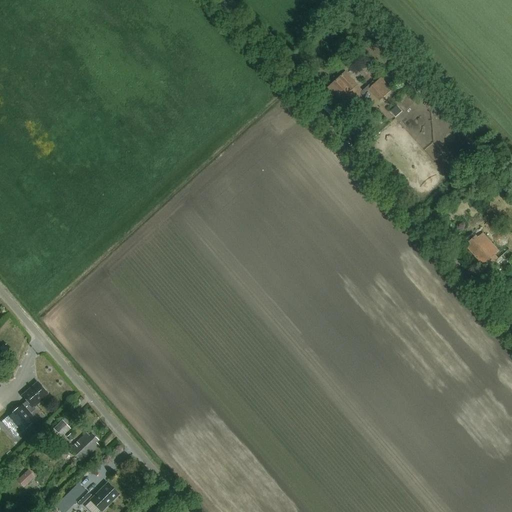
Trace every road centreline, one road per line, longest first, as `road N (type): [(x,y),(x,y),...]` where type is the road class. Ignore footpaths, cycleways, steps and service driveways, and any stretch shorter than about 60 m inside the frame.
road 1 (tertiary): [(511,332),(214,0)]
road 2 (unclassified): [(189,511),(0,290)]
